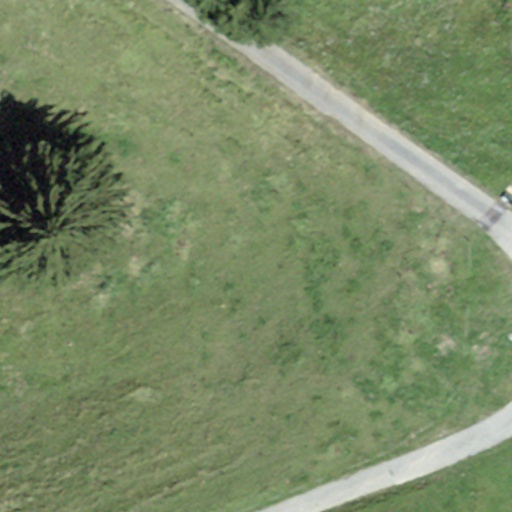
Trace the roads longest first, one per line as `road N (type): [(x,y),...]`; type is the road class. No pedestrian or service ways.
road 1 (residential): [(511,232),(191,0)]
road 2 (residential): [(289,511),(511,419)]
